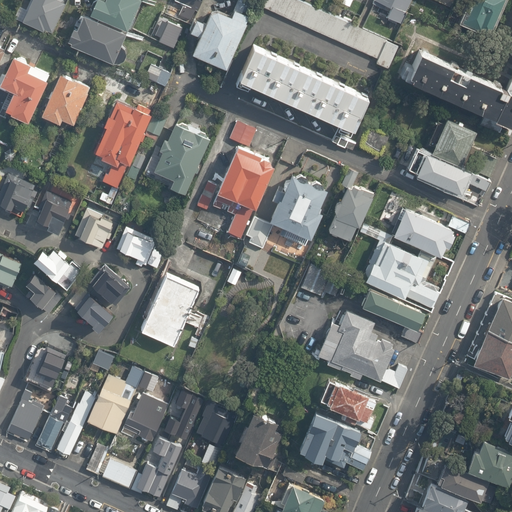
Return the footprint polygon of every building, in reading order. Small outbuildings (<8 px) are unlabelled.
[(31,0),(28,7),(19,3),(14,16),(22,20),(23,19),(44,28),(45,26),(52,29),(65,1),(62,0),(31,0)] [(141,0),(95,0),(90,11),(129,29),(141,0)] [(197,0),(176,0),(183,3),(179,12),(190,17),(197,0)] [(256,0),(234,0),(230,11),(213,4),(207,18),(195,13),(189,28),(201,33),(193,52),(228,66),(256,0)] [(313,4),(304,0),(267,0),(266,5),(377,56),(375,60),(387,65),(397,41),(313,4)] [(410,0),(376,0),(389,5),(386,13),(402,20),(410,0)] [(502,0),(468,0),(460,22),(489,33),(502,0)] [(125,30),(82,11),(70,41),(113,60),(118,60),(123,56),(126,50),(125,44),(121,41),(125,30)] [(368,91),(252,41),(234,80),(247,86),(251,79),(353,124),(368,91)] [(511,90),(418,49),(406,78),(511,126),(511,90)] [(47,69),(13,54),(5,72),(0,69),(0,84),(5,87),(6,84),(14,87),(5,106),(29,117),(46,77),(44,76),(47,69)] [(170,69),(150,61),(144,76),(165,83),(170,69)] [(90,84),(60,70),(41,111),(59,119),(61,115),(74,120),(90,84)] [(152,110),(115,95),(91,151),(111,159),(106,172),(103,170),(100,178),(116,185),(126,160),(130,161),(152,110)] [(165,122),(151,115),(143,132),(158,138),(165,122)] [(475,129),(445,116),(430,150),(460,163),(475,129)] [(211,133),(176,117),(167,137),(164,136),(158,147),(162,148),(153,167),(173,176),(170,183),(184,190),(211,133)] [(257,127),(237,118),(230,136),(250,144),(257,127)] [(272,158),(237,143),(212,201),(234,211),(226,229),(239,235),(272,158)] [(430,150),(425,148),(415,169),(462,189),(471,168),(460,163),(430,150)] [(357,170),(347,166),(340,182),(344,184),(338,198),(335,199),(332,205),(333,208),(325,226),(348,236),(354,223),(358,224),(374,189),(353,180),(357,170)] [(296,172),(291,170),(270,219),(310,237),(322,210),(318,208),(325,186),(322,185),(321,180),(300,170),(296,172)] [(36,184),(7,171),(0,186),(0,202),(12,208),(14,204),(24,209),(36,184)] [(217,182),(207,177),(197,201),(206,205),(217,182)] [(72,200),(46,188),(33,219),(58,230),(72,200)] [(455,225),(403,203),(391,232),(443,254),(455,225)] [(115,218),(85,205),(74,230),(100,241),(104,233),(108,235),(115,218)] [(274,224),(255,215),(247,234),(252,236),(250,242),(264,248),(274,224)] [(435,253),(361,220),(357,229),(378,238),(362,275),(432,305),(440,286),(424,279),(435,253)] [(156,233),(127,222),(117,247),(136,255),(135,259),(144,263),(146,259),(155,262),(161,247),(152,244),(156,233)] [(35,253),(32,257),(66,285),(82,266),(70,256),(68,260),(63,255),(65,252),(59,247),(56,250),(52,246),(47,251),(41,246),(35,253)] [(21,260),(0,252),(0,282),(11,286),(21,260)] [(105,263),(90,280),(116,304),(132,286),(105,263)] [(330,271),(314,265),(303,287),(320,294),(330,271)] [(63,295),(36,272),(27,282),(32,287),(29,291),(32,294),(31,295),(50,311),(63,295)] [(200,287),(165,272),(141,326),(176,340),(185,319),(200,287)] [(342,280),(330,275),(323,290),(334,295),(342,280)] [(422,311),(367,285),(359,301),(414,328),(422,311)] [(99,331),(114,314),(82,286),(69,301),(94,323),(93,325),(99,331)] [(511,296),(502,292),(487,325),(511,336),(511,296)] [(342,310),(338,308),(334,318),(330,316),(313,353),(358,373),(360,368),(396,384),(405,363),(397,360),(393,368),(384,363),(392,345),(388,343),(390,340),(379,335),(378,339),(373,337),(376,332),(368,328),(373,318),(344,305),(342,310)] [(511,372),(511,336),(487,325),(471,358),(510,376),(511,372)] [(67,353),(45,344),(34,368),(45,373),(42,380),(53,384),(67,353)] [(113,354),(97,347),(91,360),(107,367),(113,354)] [(125,379),(107,371),(87,416),(117,430),(137,385),(144,369),(132,364),(125,379)] [(161,378),(148,372),(142,386),(155,392),(161,378)] [(375,396),(328,376),(320,397),(327,400),(327,402),(342,409),(341,413),(368,425),(372,416),(368,414),(375,396)] [(392,390),(376,384),(372,393),(388,400),(392,390)] [(169,414),(164,426),(185,436),(203,397),(181,387),(175,400),(185,405),(179,418),(169,414)] [(170,401),(140,388),(123,425),(153,438),(170,401)] [(32,393),(25,389),(6,431),(28,441),(44,406),(29,399),(32,393)] [(94,396),(81,390),(55,450),(68,455),(94,396)] [(74,401),(58,394),(37,443),(52,450),(74,401)] [(511,405),(500,431),(511,436),(511,405)] [(202,457),(188,450),(167,500),(180,505),(184,497),(198,503),(236,416),(213,407),(202,431),(211,435),(202,457)] [(284,421),(251,407),(234,446),(267,461),(284,421)] [(360,427),(314,407),(297,447),(321,457),(322,454),(343,463),(345,460),(361,467),(370,446),(355,440),(360,427)] [(183,446),(158,435),(139,478),(164,489),(183,446)] [(511,449),(481,436),(477,447),(472,445),(465,462),(511,482),(511,449)] [(108,445),(97,440),(85,465),(97,471),(108,445)] [(290,459),(276,453),(270,467),(303,481),(307,471),(288,463),(290,459)] [(138,468),(110,455),(102,473),(130,486),(138,468)] [(491,477),(445,457),(436,477),(482,496),(491,477)] [(228,511),(245,474),(218,463),(201,502),(223,511),(228,511)] [(251,511),(266,479),(248,472),(230,511),(251,511)] [(468,495),(429,477),(418,501),(443,511),(482,511),(464,504),(468,495)] [(322,493),(289,479),(278,504),(297,511),(338,511),(318,503),(322,493)] [(6,487),(0,484),(0,511),(4,511),(12,496),(3,493),(6,487)] [(43,511),(47,505),(19,491),(8,511),(43,511)] [(439,511),(417,502),(412,511),(439,511)]
